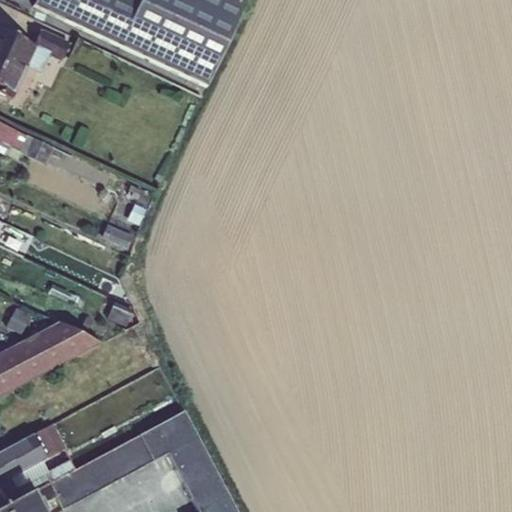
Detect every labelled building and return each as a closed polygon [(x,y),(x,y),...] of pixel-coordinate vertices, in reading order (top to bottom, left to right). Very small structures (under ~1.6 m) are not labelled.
[(33,0),(32,4),(205,87),(245,2),(241,0),(33,0)] [(48,53),(47,55),(61,60),(69,44),(40,30),(32,46),(48,53)] [(0,94),(11,99),(26,68),(38,73),(47,55),(48,53),(32,46),(0,31),(0,94)] [(0,153),(16,160),(19,153),(45,165),(52,148),(0,123),(0,153)] [(128,219),(138,223),(144,210),(134,205),(128,219)] [(106,224),(101,237),(126,249),(131,236),(106,224)] [(43,245),(38,256),(55,264),(60,253),(43,245)] [(115,319),(124,323),(129,313),(120,308),(115,319)] [(0,353),(0,396),(98,343),(57,323),(0,353)] [(235,511),(183,412),(74,470),(49,484),(28,496),(32,502),(39,498),(41,503),(54,497),(61,509),(166,454),(197,511),(235,511)] [(32,435),(45,459),(65,448),(52,424),(32,435)] [(32,435),(0,452),(0,482),(40,461),(45,459),(32,435)] [(0,503),(3,509),(28,496),(49,484),(74,470),(69,461),(46,472),(40,461),(0,482),(0,503)] [(3,509),(0,510),(0,511),(36,511),(32,502),(28,496),(3,509)]
